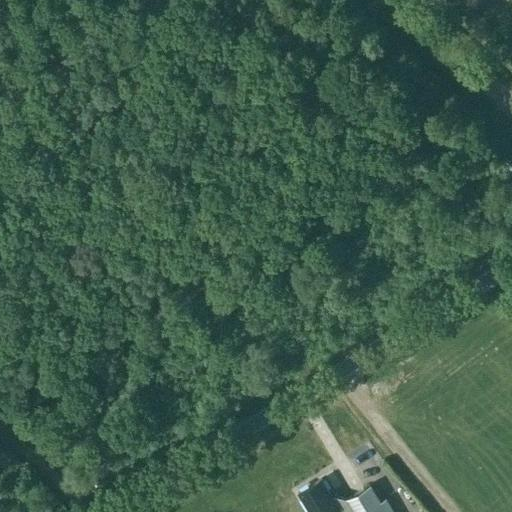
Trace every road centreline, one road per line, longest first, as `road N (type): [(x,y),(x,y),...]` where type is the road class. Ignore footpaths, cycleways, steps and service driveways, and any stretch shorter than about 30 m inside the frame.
road 1 (unclassified): [(110,511),(511,264)]
road 2 (unclassified): [(511,108),(394,0)]
road 3 (track): [(0,421),(83,511)]
